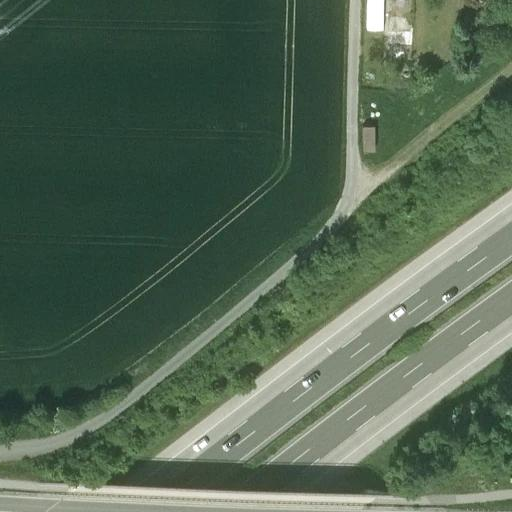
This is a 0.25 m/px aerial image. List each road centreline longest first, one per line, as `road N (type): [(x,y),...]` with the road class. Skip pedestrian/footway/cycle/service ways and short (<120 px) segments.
road 1 (motorway): [(511,225),(134,511)]
road 2 (motorway): [(258,511),(511,317)]
road 3 (track): [(511,87),(347,206)]
